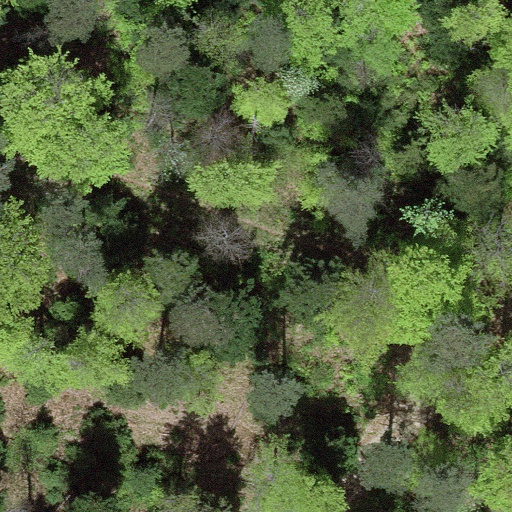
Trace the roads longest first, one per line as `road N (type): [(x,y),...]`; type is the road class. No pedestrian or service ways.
road 1 (track): [(0,156),(511,300)]
road 2 (track): [(332,511),(397,415),(511,359)]
road 3 (track): [(397,415),(403,333),(382,269)]
